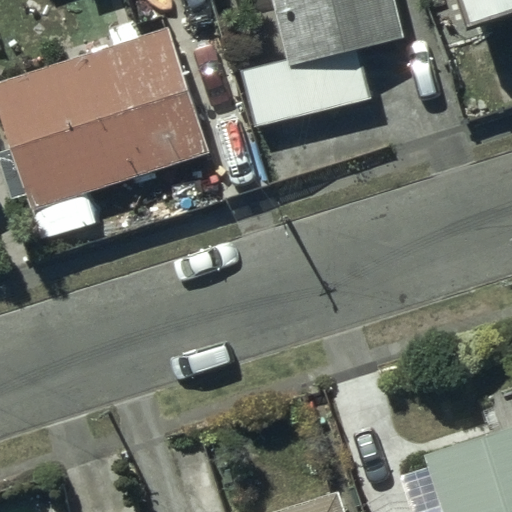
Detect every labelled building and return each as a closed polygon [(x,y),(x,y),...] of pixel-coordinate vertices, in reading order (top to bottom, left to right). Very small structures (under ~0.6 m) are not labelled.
[(272,0),(284,57),(236,66),(249,129),(372,103),(360,47),(396,39),(387,0),(272,0)] [(511,0),(452,0),(460,23),(511,6),(511,0)] [(105,31),(109,47),(0,79),(0,105),(30,208),(206,156),(168,29),(136,39),(131,23),(105,31)] [(511,511),(511,422),(422,448),(428,469),(398,478),(407,511),(511,511)] [(268,511),(339,511),(333,491),(268,511)]
